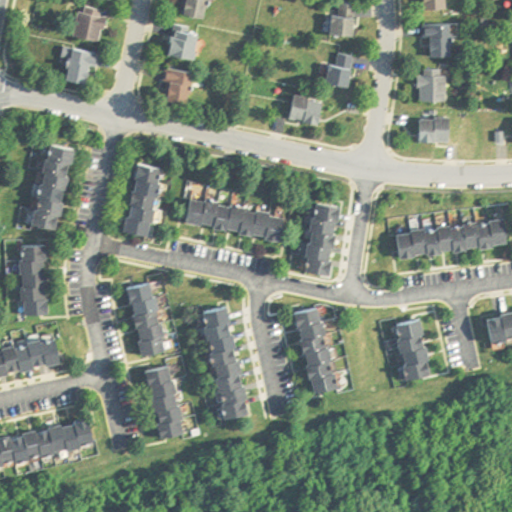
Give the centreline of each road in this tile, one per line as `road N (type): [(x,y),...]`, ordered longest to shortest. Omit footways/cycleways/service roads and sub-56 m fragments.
road 1 (residential): [(511,173),(363,168),(0,89)]
road 2 (residential): [(113,116),(83,263),(124,457)]
road 3 (residential): [(86,243),(347,298)]
road 4 (residential): [(363,168),(379,0)]
road 5 (residential): [(347,298),(511,280)]
road 6 (residential): [(247,278),(243,300),(269,414)]
road 7 (residential): [(347,298),(363,168)]
